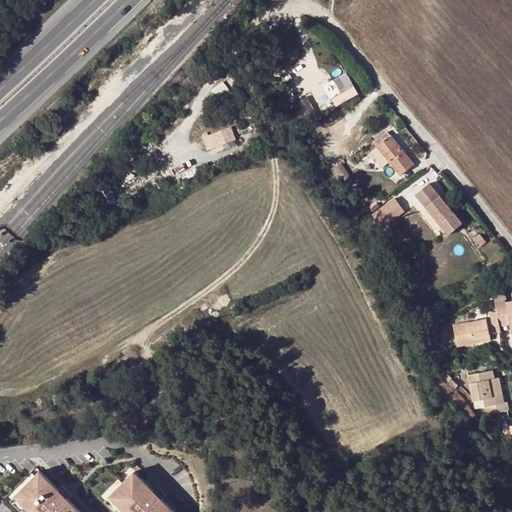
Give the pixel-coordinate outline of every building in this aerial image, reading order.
[(341,91),(354,85),(348,71),(335,77),(341,91)] [(231,128),(213,134),(217,146),(235,139),(231,128)] [(370,153),(382,167),(389,162),(400,175),(413,165),(387,132),(374,143),(377,147),(370,153)] [(207,150),(217,146),(213,134),(203,138),(207,150)] [(338,164),(340,163),(344,160),(332,142),(320,149),(341,183),(347,179),(338,164)] [(350,177),(340,163),(338,164),(347,179),(350,177)] [(460,222),(429,183),(415,194),(446,233),(460,222)] [(382,228),(402,212),(392,200),(372,215),(382,228)] [(377,203),(370,209),(373,212),(380,207),(377,203)] [(473,241),(477,247),(485,241),(480,235),(473,241)] [(503,286),(493,291),(495,303),(497,313),(498,320),(509,319),(510,324),(511,332),(511,331),(511,302),(507,303),(503,286)] [(494,333),(501,332),(499,326),(498,320),(497,313),(490,314),(491,319),(494,333)] [(458,346),(490,340),(489,334),(486,320),(454,326),(458,346)] [(131,385),(148,377),(142,364),(125,371),(131,385)] [(486,407),(488,415),(509,411),(507,403),(504,403),(503,396),(498,397),(494,379),(492,371),(469,376),(474,402),(483,400),(485,408),(486,407)] [(498,397),(503,396),(499,378),(494,379),(498,397)] [(12,500),(24,511),(81,511),(69,500),(71,497),(62,487),(59,491),(41,471),(12,500)] [(106,501),(117,511),(174,511),(163,499),(166,497),(156,488),(154,490),(134,472),(106,501)]
